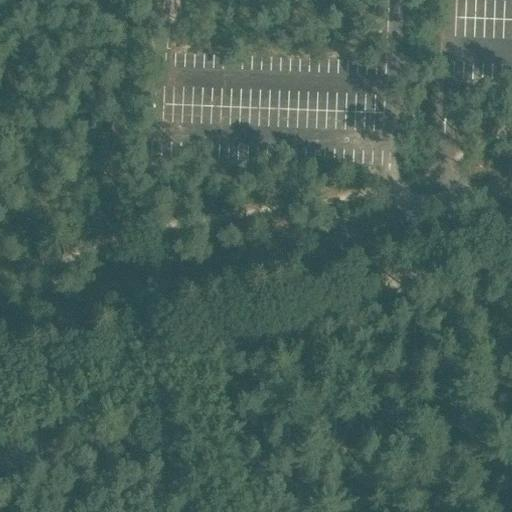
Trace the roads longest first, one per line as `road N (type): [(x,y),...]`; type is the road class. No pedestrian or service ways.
road 1 (track): [(135,0),(118,300),(399,223)]
road 2 (track): [(0,331),(118,300)]
